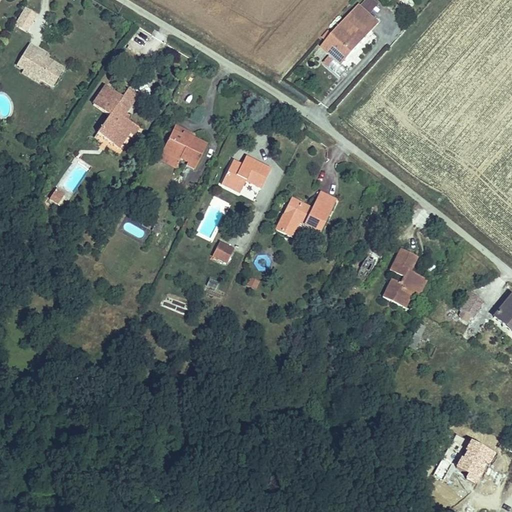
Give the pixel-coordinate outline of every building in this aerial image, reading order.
[(14,25),(27,32),(38,14),(25,6),(14,25)] [(359,7),(321,50),(340,65),(378,22),(359,7)] [(12,66),(21,72),(38,83),(49,90),(62,71),(34,54),(36,50),(27,44),(12,66)] [(38,83),(21,72),(17,77),(35,88),(38,83)] [(127,133),(132,124),(120,117),(134,95),(124,89),(118,98),(102,88),(90,105),(106,115),(94,134),(116,148),(127,133)] [(174,123),(170,131),(179,136),(182,131),(191,136),(193,132),(174,123)] [(137,126),(132,124),(127,133),(132,135),(137,126)] [(170,131),(160,153),(180,162),(182,158),(190,162),(188,166),(194,169),(207,143),(191,136),(182,131),(179,136),(170,131)] [(180,162),(160,153),(156,160),(176,169),(180,162)] [(227,165),(216,188),(235,196),(241,184),(258,191),(268,172),(246,162),(242,171),(227,165)] [(54,202),(60,193),(54,189),(48,197),(54,202)] [(290,202),(274,235),(290,242),(297,226),(320,236),(336,202),(321,195),(312,214),(304,211),(303,214),(299,213),(301,207),(290,202)] [(217,245),(210,257),(226,265),(232,252),(217,245)] [(383,298),(405,309),(411,296),(416,299),(426,279),(410,271),(416,258),(398,249),(387,270),(403,277),(399,285),(392,281),(383,298)] [(269,270),(269,255),(255,255),(255,270),(269,270)] [(251,276),(246,286),(255,290),(260,281),(251,276)] [(511,293),(511,292),(495,315),(511,327),(511,293)] [(469,294),(459,307),(471,317),(481,303),(469,294)] [(411,296),(405,309),(410,311),(416,299),(411,296)] [(414,350),(426,326),(417,322),(406,346),(414,350)]
